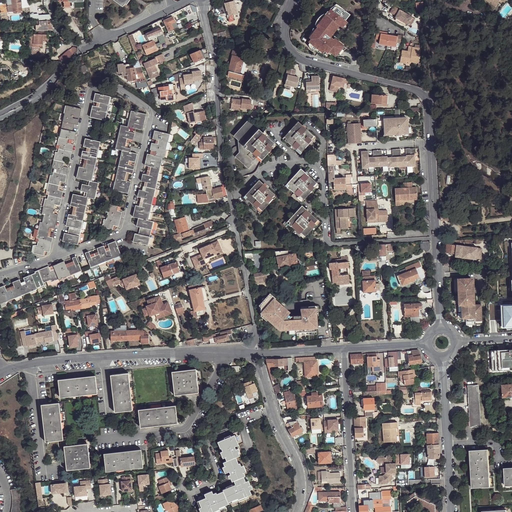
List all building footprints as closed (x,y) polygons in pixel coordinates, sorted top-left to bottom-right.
[(14,12),(17,14),(20,13),(22,11),(22,9),(22,8),(21,0),(11,0),(13,6),(14,12)] [(125,6),(127,6),(131,0),(111,0),(123,9),(125,6)] [(238,14),(234,1),(229,2),(232,15),(238,14)] [(350,14),(337,4),(332,10),(331,9),(329,12),(327,11),(325,14),(325,15),(316,26),(317,27),(309,37),(311,38),(309,41),(323,52),(325,50),(330,54),(332,52),(335,55),(343,45),(334,38),(333,40),(330,37),(339,25),(342,27),(347,21),(346,20),(350,14)] [(412,17),(394,7),(391,13),(396,16),(395,18),(408,25),(412,17)] [(171,14),(162,18),(168,31),(173,29),(171,24),(175,22),(173,16),(172,17),(171,14)] [(50,23),(50,20),(39,21),(39,25),(36,25),(36,30),(53,29),(49,23),(50,23)] [(161,27),(146,33),(149,40),(164,34),(161,27)] [(377,31),(375,39),(380,39),(379,44),(396,47),(397,42),(400,43),(402,35),(398,35),(398,36),(380,34),(381,32),(377,31)] [(45,38),(47,38),(47,34),(44,34),(37,34),(34,34),(34,36),(30,36),(30,47),(33,47),(33,55),(40,55),(41,47),(43,47),(43,41),(45,41),(45,38)] [(132,34),(129,35),(128,36),(133,47),(137,45),(132,34)] [(157,49),(153,41),(143,45),(147,54),(157,49)] [(60,59),(61,61),(65,62),(75,53),(78,52),(77,50),(77,49),(78,48),(73,47),(73,48),(71,49),(60,59)] [(403,51),(401,63),(406,64),(406,61),(410,62),(419,63),(422,49),(417,48),(413,47),(412,51),(412,54),(408,54),(408,52),(403,51)] [(200,49),(190,53),(195,64),(196,65),(205,61),(204,58),(200,49)] [(241,53),(234,51),(228,72),(229,72),(228,76),(243,79),(244,74),(240,74),(244,58),(240,57),(241,53)] [(155,58),(144,63),(151,79),(159,75),(156,67),(154,68),(153,66),(155,65),(165,61),(162,54),(155,57),(155,58)] [(118,74),(117,64),(116,56),(105,57),(107,62),(112,61),(113,66),(109,66),(113,77),(116,77),(116,75),(118,74)] [(125,78),(128,78),(126,69),(130,68),(129,64),(126,65),(125,63),(117,64),(118,74),(121,74),(122,77),(125,77),(125,78)] [(81,74),(83,75),(89,71),(86,66),(79,67),(81,74)] [(139,77),(145,76),(141,67),(135,68),(136,78),(139,77)] [(136,79),(136,78),(135,68),(134,68),(130,68),(126,69),(128,78),(128,81),(134,79),(136,79)] [(292,74),(295,74),(296,70),(287,68),(285,74),(287,75),(285,85),(290,87),(296,88),(299,78),(294,77),(292,76),(292,74)] [(184,78),(179,78),(181,90),(185,89),(185,84),(193,83),(193,80),(202,79),(200,70),(192,71),(192,74),(183,75),(184,78)] [(316,89),(316,92),(320,91),(319,76),(312,77),(312,80),(312,82),(306,82),(307,92),(313,92),(313,90),(316,89)] [(348,79),(333,76),(331,84),(343,87),(344,83),(347,83),(348,79)] [(164,86),(158,87),(159,91),(160,91),(161,100),(166,99),(166,100),(174,99),(176,99),(175,89),(174,89),(173,83),(164,85),(164,86)] [(472,92),(468,91),(460,107),(464,109),(472,92)] [(387,104),(387,95),(372,94),(372,103),(387,104)] [(95,103),(98,103),(97,108),(94,107),(91,118),(107,121),(112,98),(97,95),(95,103)] [(232,109),(242,109),(242,107),(252,107),(252,99),(242,98),(242,99),(232,99),(232,109)] [(192,103),(183,106),(185,113),(187,113),(189,123),(206,119),(204,110),(194,112),(192,103)] [(82,109),(67,106),(63,122),(64,122),(62,130),(61,129),(58,146),(60,146),(58,153),(56,153),(53,169),(55,169),(53,176),(51,176),(47,192),(49,192),(48,200),(46,199),(42,216),(44,216),(42,223),(40,223),(37,239),(39,239),(37,246),(35,246),(33,254),(44,256),(45,252),(50,253),(53,239),(48,238),(50,228),(55,230),(58,216),(54,215),(56,206),(60,206),(63,192),(59,191),(61,181),(66,183),(69,169),(65,168),(66,159),(71,160),(74,145),(69,144),(70,139),(75,140),(77,132),(72,132),(74,124),(79,125),(82,109)] [(132,111),(128,127),(133,129),(143,131),(147,115),(132,111)] [(407,118),(384,119),(385,129),(385,134),(393,134),(396,134),(396,136),(401,136),(401,133),(404,133),(408,133),(407,127),(407,118)] [(376,119),(361,120),(361,128),(367,128),(367,126),(376,126),(376,123),(376,119)] [(245,144),(259,129),(248,120),(234,136),(238,140),(239,153),(235,157),(248,169),(252,165),(251,163),(256,158),(257,157),(248,150),(243,146),(245,144)] [(297,148),(301,151),(312,140),(311,139),(314,135),(298,121),(284,136),(288,140),(288,141),(296,149),(297,148)] [(133,129),(128,127),(121,126),(115,148),(122,150),(131,152),(132,149),(128,148),(130,139),(134,140),(136,134),(132,133),(133,129)] [(271,147),(274,143),(266,136),(263,133),(259,129),(245,144),(249,148),(248,150),(257,157),(258,156),(262,160),(273,148),(271,147)] [(155,150),(154,155),(164,158),(166,158),(171,134),(155,130),(154,138),(157,139),(156,143),(152,143),(151,149),(155,150)] [(348,144),(361,143),(360,131),(348,131),(348,144)] [(194,136),(191,141),(195,144),(200,138),(200,137),(196,134),(194,136)] [(200,142),(200,149),(214,148),(213,144),(213,138),(213,137),(203,138),(204,139),(201,139),(201,142),(200,142)] [(77,179),(87,182),(93,183),(102,143),(86,139),(84,147),(88,148),(87,152),(83,151),(82,159),(85,159),(84,168),(79,167),(77,179)] [(399,149),(395,150),(396,167),(406,166),(405,157),(400,157),(399,149)] [(409,149),(404,149),(405,157),(406,166),(406,167),(414,167),(414,155),(413,155),(409,155),(409,149)] [(138,154),(131,152),(122,150),(113,189),(128,193),(131,182),(127,181),(130,172),(133,173),(135,166),(131,165),(132,161),(136,162),(138,154)] [(391,158),(386,158),(387,167),(387,168),(396,167),(395,150),(391,150),(391,158)] [(377,167),(376,151),(372,151),(372,158),(367,158),(368,168),(377,167)] [(380,151),(376,151),(377,167),(387,167),(386,158),(386,157),(381,157),(380,151)] [(367,158),(367,152),(362,152),(360,152),(360,156),(361,170),(368,169),(368,168),(367,158)] [(192,158),(189,158),(189,169),(200,169),(199,158),(203,158),(203,153),(192,154),(192,158)] [(133,217),(138,218),(149,221),(164,158),(154,155),(149,154),(146,165),(150,165),(148,174),(144,173),(142,181),(146,182),(143,191),(140,190),(138,197),(142,198),(140,206),(136,206),(133,217)] [(327,154),(328,165),(334,165),(335,165),(335,154),(327,154)] [(328,165),(329,189),(345,189),(345,178),(334,178),(334,165),(328,165)] [(300,195),(304,199),(315,187),(314,186),(316,182),(301,168),(287,183),(292,188),(290,189),(299,196),(300,195)] [(206,190),(212,188),(208,176),(201,178),(204,189),(206,189),(206,190)] [(259,180),(245,195),(250,199),(248,200),(257,208),(258,207),(263,211),(273,199),(272,198),(275,195),(259,180)] [(83,198),(89,199),(95,201),(98,184),(93,183),(87,182),(86,186),(82,185),(81,193),(85,193),(83,198)] [(414,191),(416,191),(416,187),(411,187),(411,182),(403,183),(403,188),(394,189),(395,205),(396,206),(404,205),(403,198),(403,196),(405,195),(405,198),(409,198),(409,195),(414,195),(414,191)] [(371,193),(370,183),(360,184),(360,194),(371,193)] [(227,195),(225,185),(216,188),(212,188),(206,190),(207,193),(197,194),(198,202),(209,202),(209,200),(216,198),(227,195)] [(78,246),(89,199),(83,198),(73,196),(71,207),(74,208),(73,216),(68,215),(66,227),(70,228),(68,235),(64,234),(62,243),(78,246)] [(123,212),(118,210),(119,206),(109,204),(107,212),(109,212),(108,219),(106,218),(104,227),(114,229),(115,224),(120,226),(123,212)] [(378,205),(366,206),(366,211),(369,210),(369,214),(366,214),(367,224),(388,222),(387,211),(378,212),(378,205)] [(302,206),(288,221),(292,225),(291,226),(300,234),(301,233),(305,236),(315,225),(314,223),(317,220),(309,212),(306,209),(302,206)] [(338,213),(335,213),(336,229),(340,228),(340,230),(347,229),(346,217),(350,217),(355,217),(354,208),(337,209),(338,213)] [(449,220),(449,210),(442,210),(442,212),(441,212),(441,220),(449,220)] [(174,220),(178,232),(188,229),(185,217),(174,220)] [(149,221),(138,218),(136,226),(140,227),(138,234),(135,233),(133,242),(148,246),(150,237),(149,237),(151,230),(152,230),(154,222),(149,221)] [(212,220),(192,228),(193,229),(182,233),(184,238),(206,228),(205,228),(214,225),(212,220)] [(175,243),(182,241),(181,239),(177,240),(176,234),(172,235),(175,243)] [(121,256),(115,241),(107,245),(108,248),(104,250),(103,246),(96,249),(98,253),(90,256),(88,252),(85,253),(91,269),(121,256)] [(427,242),(420,242),(420,249),(427,252),(428,251),(430,249),(430,241),(429,241),(427,242)] [(511,242),(511,243),(511,256),(511,304),(501,305),(502,327),(511,326),(511,242)] [(200,255),(192,258),(191,259),(195,269),(199,267),(197,263),(196,260),(201,257),(203,260),(214,256),(221,253),(217,243),(210,246),(198,250),(199,253),(200,255)] [(462,254),(462,257),(476,259),(476,258),(480,258),(481,249),(478,248),(478,247),(464,245),(448,243),(446,252),(456,253),(462,254)] [(392,244),(375,245),(376,252),(370,252),(370,250),(364,250),(365,257),(371,257),(371,259),(377,259),(377,256),(386,255),(386,250),(388,250),(388,251),(392,250),(392,244)] [(298,264),(296,253),(283,255),(282,254),(281,254),(281,256),(277,257),(279,267),(298,264)] [(53,266),(55,270),(59,280),(60,281),(82,272),(76,257),(72,258),(74,262),(66,265),(64,262),(53,266)] [(164,277),(166,276),(179,272),(178,268),(177,266),(179,266),(177,261),(163,267),(160,268),(164,277)] [(349,267),(348,261),(337,262),(337,261),(333,262),(329,262),(330,269),(331,269),(332,272),(333,275),(332,275),(333,282),(337,282),(337,281),(343,280),(343,283),(349,282),(348,274),(339,275),(339,268),(349,267)] [(416,268),(420,266),(419,263),(405,268),(406,271),(398,275),(402,285),(420,278),(416,268)] [(425,278),(420,266),(416,268),(420,278),(421,280),(425,278)] [(37,277),(33,279),(37,289),(45,286),(44,284),(50,281),(51,284),(59,280),(55,270),(51,272),(49,267),(35,272),(37,277)] [(111,279),(116,286),(121,283),(122,287),(126,286),(127,289),(141,284),(137,274),(123,279),(124,280),(121,281),(119,276),(111,279)] [(37,289),(33,279),(32,275),(24,278),(26,282),(22,284),(20,280),(13,283),(15,287),(7,290),(5,286),(0,287),(0,305),(38,290),(37,289)] [(108,275),(104,276),(110,289),(116,286),(111,279),(108,275)] [(468,278),(460,279),(462,306),(462,319),(467,319),(467,325),(483,324),(482,311),(475,311),(475,307),(477,306),(477,305),(475,305),(474,281),(471,282),(468,282),(468,278)] [(374,280),(364,281),(362,281),(363,292),(376,291),(375,279),(374,280)] [(88,283),(90,289),(96,287),(94,281),(88,283)] [(203,300),(200,287),(199,284),(195,285),(196,289),(189,290),(192,303),(194,302),(195,311),(191,312),(193,320),(198,318),(197,316),(204,314),(203,310),(206,309),(203,300)] [(82,309),(80,300),(74,301),(74,299),(78,298),(77,293),(70,294),(71,300),(66,301),(64,293),(58,295),(61,307),(66,306),(66,310),(73,308),(74,310),(82,309)] [(301,315),(291,316),(288,314),(289,313),(275,300),(276,298),(270,293),(260,305),(263,308),(261,311),(267,316),(278,325),(280,323),(286,329),(288,328),(289,330),(297,329),(297,332),(317,331),(316,323),(318,323),(316,305),(309,306),(309,308),(301,308),(301,315)] [(90,298),(80,300),(82,309),(90,307),(90,305),(101,303),(100,295),(90,297),(90,298)] [(165,313),(171,311),(168,301),(163,303),(160,295),(147,300),(149,304),(146,305),(146,307),(142,309),(145,315),(149,314),(150,316),(155,314),(164,311),(165,313)] [(43,307),(38,307),(39,314),(44,313),(44,315),(54,313),(54,312),(60,310),(58,299),(48,303),(48,305),(42,306),(43,307)] [(181,302),(175,304),(178,315),(184,313),(181,302)] [(405,316),(419,315),(419,308),(422,308),(422,303),(405,304),(405,316)] [(90,311),(83,312),(83,317),(87,317),(88,326),(98,325),(96,315),(90,316),(90,311)] [(150,321),(147,326),(155,331),(157,329),(156,325),(150,321)] [(47,332),(39,333),(41,342),(45,341),(45,342),(50,342),(53,341),(55,341),(55,340),(53,332),(57,331),(56,325),(52,326),(46,327),(47,332)] [(216,333),(203,336),(204,342),(210,340),(211,344),(217,343),(232,338),(231,335),(232,334),(231,329),(221,332),(222,335),(217,337),(216,333)] [(81,330),(77,331),(78,334),(69,336),(71,347),(79,346),(78,338),(82,337),(81,330)] [(41,342),(39,333),(32,335),(26,336),(25,331),(21,332),(22,338),(27,337),(28,345),(28,346),(30,346),(33,345),(38,344),(37,343),(41,342)] [(93,334),(93,331),(86,332),(86,336),(90,335),(91,344),(101,343),(100,334),(93,334)] [(126,331),(116,332),(113,332),(113,338),(115,338),(115,341),(127,341),(127,331),(126,331)] [(145,331),(127,331),(127,341),(143,340),(143,344),(150,344),(150,336),(145,337),(145,331)] [(511,349),(492,351),(493,368),(511,366),(511,349)] [(398,366),(398,359),(397,352),(388,352),(389,358),(385,358),(385,367),(398,366)] [(351,354),(351,364),(363,363),(363,354),(351,354)] [(412,357),(412,356),(408,356),(409,364),(421,362),(420,355),(412,357)] [(377,359),(377,356),(367,356),(368,367),(372,367),(377,366),(377,361),(377,359)] [(266,359),(268,366),(283,365),(288,365),(287,358),(283,358),(266,359)] [(318,376),(317,361),(305,361),(306,377),(318,376)] [(380,361),(377,361),(377,366),(372,367),(373,371),(379,371),(380,371),(380,361)] [(398,371),(398,376),(400,376),(404,375),(405,379),(404,379),(404,380),(405,385),(415,383),(414,377),(416,376),(414,369),(398,371)] [(172,373),(174,393),(198,391),(196,370),(172,373)] [(116,412),(131,410),(127,373),(112,375),(116,412)] [(97,392),(95,376),(58,381),(60,396),(97,392)] [(249,398),(259,394),(254,383),(252,383),(251,381),(243,383),(249,398)] [(511,396),(511,384),(502,385),(503,397),(511,396)] [(476,385),(469,388),(471,395),(469,395),(472,403),(470,403),(472,410),(470,411),(472,419),(471,419),(473,427),(480,424),(478,417),(480,417),(478,409),(479,409),(477,401),(479,401),(477,393),(478,393),(476,385)] [(284,392),(287,408),(297,406),(294,390),(284,392)] [(422,392),(422,400),(432,399),(431,391),(422,391),(422,392)] [(312,396),(307,396),(307,399),(306,399),(306,401),(307,401),(308,407),(320,406),(320,405),(320,401),(321,401),(323,401),(322,395),(317,395),(317,392),(312,393),(312,396)] [(364,399),(370,399),(370,397),(361,397),(362,405),(364,405),(364,399)] [(374,398),(370,399),(364,399),(364,405),(364,409),(374,409),(374,398)] [(58,402),(43,404),(47,441),(62,439),(58,402)] [(177,421),(176,406),(139,410),(140,426),(177,421)] [(314,414),(307,415),(307,419),(311,418),(311,429),(321,428),(320,418),(315,418),(314,414)] [(328,420),(324,421),(325,432),(329,432),(328,430),(338,429),(338,419),(328,420)] [(288,429),(293,437),(303,431),(297,422),(292,425),(293,426),(292,427),(288,429)] [(395,427),(396,427),(398,427),(398,422),(383,422),(384,442),(396,441),(395,427)] [(355,428),(355,437),(364,437),(363,427),(355,428)] [(438,433),(427,433),(428,445),(430,445),(439,444),(438,433)] [(235,434),(221,440),(225,450),(223,451),(228,460),(224,462),(228,471),(226,472),(228,476),(233,473),(234,476),(233,476),(235,480),(233,481),(235,485),(234,485),(231,487),(228,488),(224,490),(225,491),(215,495),(213,491),(206,494),(207,497),(200,500),(203,507),(200,508),(202,511),(213,511),(221,509),(220,507),(230,503),(253,493),(251,489),(254,488),(252,484),(249,485),(247,481),(245,482),(243,477),(246,475),(242,466),(241,466),(237,457),(239,456),(237,452),(236,452),(235,450),(239,448),(241,447),(239,444),(235,434)] [(86,443),(65,446),(68,469),(89,467),(86,443)] [(316,452),(315,447),(304,448),(306,459),(311,458),(310,453),(316,452)] [(440,457),(439,447),(430,448),(428,448),(428,458),(440,457)] [(166,458),(169,457),(168,449),(161,450),(161,452),(155,453),(157,463),(162,463),(162,461),(166,460),(166,458)] [(180,449),(176,450),(177,458),(178,466),(181,465),(181,466),(195,464),(194,455),(181,457),(180,449)] [(143,466),(141,450),(104,455),(106,470),(143,466)] [(488,487),(486,450),(471,450),(473,488),(488,487)] [(319,463),(332,463),(332,461),(331,459),(331,451),(318,452),(319,463)] [(382,453),(378,457),(381,461),(383,460),(386,464),(393,463),(393,461),(392,461),(391,457),(388,454),(385,457),(382,453)] [(409,454),(396,454),(396,465),(410,464),(409,454)] [(392,473),(396,473),(396,463),(393,463),(386,464),(386,467),(386,473),(392,473)] [(435,476),(435,466),(424,467),(425,477),(435,476)] [(327,473),(327,471),(321,471),(322,481),(327,480),(327,483),(341,482),(340,472),(329,473),(327,473)] [(392,473),(386,473),(383,476),(380,476),(380,484),(388,484),(392,479),(392,473)] [(149,474),(138,475),(139,485),(143,484),(150,483),(149,474)] [(131,476),(122,477),(123,481),(122,481),(123,491),(129,490),(133,490),(131,476)] [(168,482),(170,481),(168,476),(158,480),(160,485),(158,485),(161,493),(171,489),(169,485),(168,482)] [(108,479),(98,480),(99,485),(100,485),(101,495),(112,494),(111,484),(108,484),(108,479)] [(81,486),(75,487),(76,496),(88,495),(87,489),(92,488),(91,480),(81,481),(81,486)] [(44,507),(40,482),(36,483),(40,508),(44,507)] [(67,483),(52,485),(53,494),(63,493),(64,496),(68,496),(67,483)] [(12,511),(11,511),(19,511),(20,504),(20,496),(19,488),(11,490),(12,497),(12,504),(12,511)] [(334,502),(341,502),(341,492),(320,492),(320,501),(328,501),(328,502),(334,502)] [(435,509),(435,503),(434,504),(430,502),(430,503),(419,498),(415,495),(415,492),(405,499),(410,506),(416,502),(428,508),(428,511),(433,511),(433,509),(435,509)] [(434,504),(435,503),(436,503),(421,495),(419,498),(430,503),(430,502),(434,504)] [(175,506),(173,502),(172,499),(163,503),(165,510),(167,509),(168,511),(174,511),(179,510),(177,505),(175,506)]
